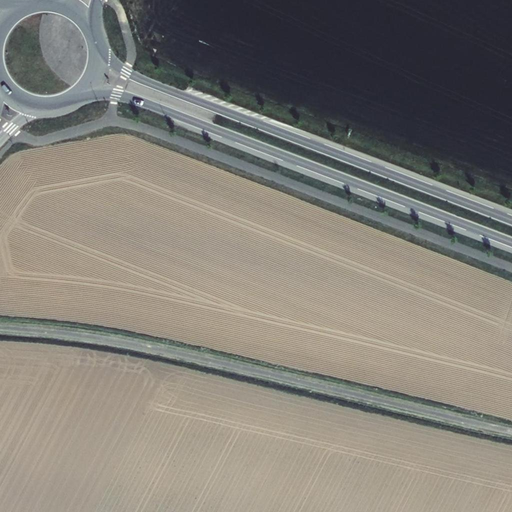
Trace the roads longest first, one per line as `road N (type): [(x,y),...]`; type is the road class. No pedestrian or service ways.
road 1 (unclassified): [(0,329),(139,345),(511,433)]
road 2 (primary): [(69,102),(96,93),(126,97),(511,242)]
road 3 (primary): [(511,220),(149,83),(97,46)]
